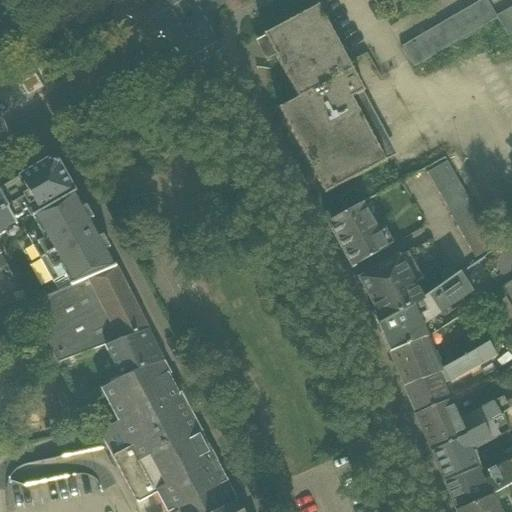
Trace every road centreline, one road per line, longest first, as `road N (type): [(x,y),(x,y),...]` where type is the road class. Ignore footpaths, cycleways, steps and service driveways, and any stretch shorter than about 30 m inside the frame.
road 1 (secondary): [(429,511),(342,304),(198,35)]
road 2 (unknown): [(355,0),(424,104),(511,162)]
road 3 (residential): [(111,71),(0,137)]
